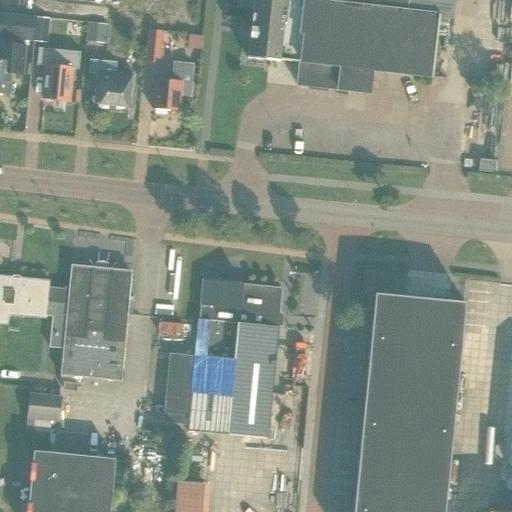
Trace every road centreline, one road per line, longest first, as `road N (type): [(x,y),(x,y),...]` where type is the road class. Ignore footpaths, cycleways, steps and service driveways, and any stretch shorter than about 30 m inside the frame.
road 1 (tertiary): [(337,217),(0,179)]
road 2 (residential): [(315,511),(337,217)]
road 3 (tertiary): [(511,233),(337,217)]
